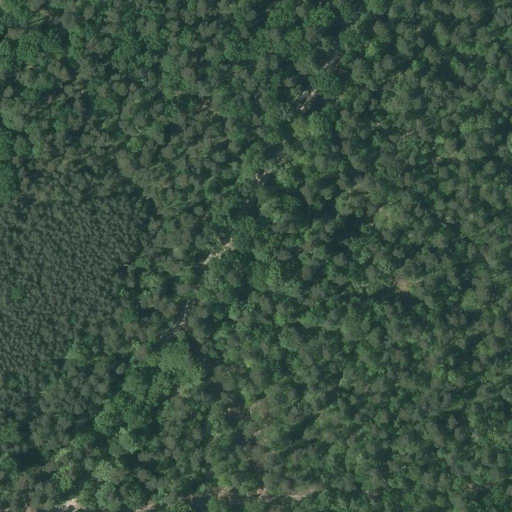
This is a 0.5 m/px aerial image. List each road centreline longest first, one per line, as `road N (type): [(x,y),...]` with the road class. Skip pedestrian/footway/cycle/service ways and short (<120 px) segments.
road 1 (track): [(67,511),(367,0)]
road 2 (track): [(511,485),(47,511)]
